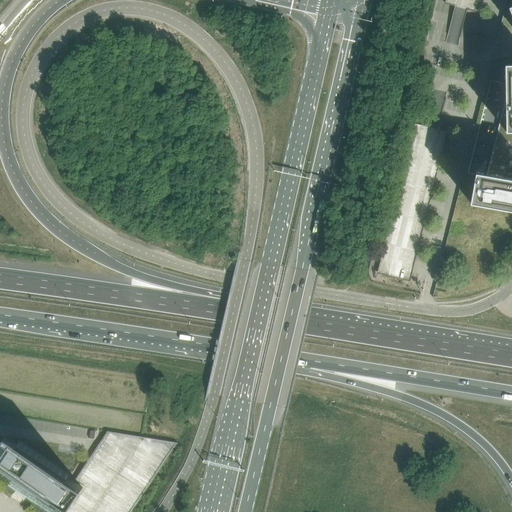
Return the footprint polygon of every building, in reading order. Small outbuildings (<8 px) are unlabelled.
[(481,10),(482,0),(449,0),(445,19),(451,20),(447,41),(459,43),(467,7),(481,10)] [(511,0),(507,0),(505,10),(502,22),(496,43),(498,42),(511,39),(511,0)] [(511,55),(493,58),(462,180),(474,183),(473,191),(460,188),(452,222),(466,225),(471,203),(511,210),(511,55)] [(387,272),(411,278),(447,130),(434,127),(436,120),(425,127),(421,147),(424,148),(424,150),(431,162),(430,163),(433,168),(427,172),(430,176),(423,181),(421,190),(423,193),(419,195),(419,198),(425,200),(420,203),(422,207),(418,223),(416,223),(413,225),(416,230),(409,259),(398,266),(395,265),(394,268),(387,272)] [(6,436),(0,445),(0,461),(5,464),(3,467),(23,480),(19,486),(29,493),(33,487),(52,500),(54,497),(69,507),(83,487),(67,477),(69,474),(20,442),(18,444),(6,436)]
